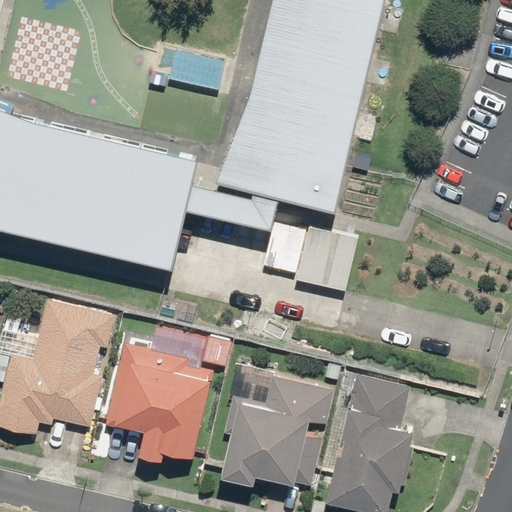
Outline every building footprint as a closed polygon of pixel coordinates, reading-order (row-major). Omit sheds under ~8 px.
[(361,0),(246,0),(208,168),(318,193),(361,0)] [(228,58),(157,40),(149,75),(220,92),(228,58)] [(182,137),(0,95),(0,220),(155,256),(182,137)] [(357,233),(304,221),(292,279),(344,290),(357,233)] [(37,419),(88,430),(100,375),(89,373),(95,346),(106,348),(113,313),(42,298),(30,355),(6,350),(0,377),(0,424),(34,432),(37,419)] [(229,339),(205,333),(198,358),(222,365),(229,339)] [(187,352),(119,340),(104,424),(138,430),(134,450),(192,461),(209,366),(186,362),(187,352)] [(408,429),(372,421),(373,416),(400,422),(409,384),(348,370),(318,500),(371,511),(381,511),(387,488),(394,490),(408,429)] [(324,424),(332,386),(270,373),(264,402),(229,395),(213,473),(248,480),(249,474),(291,482),(304,420),(324,424)]
